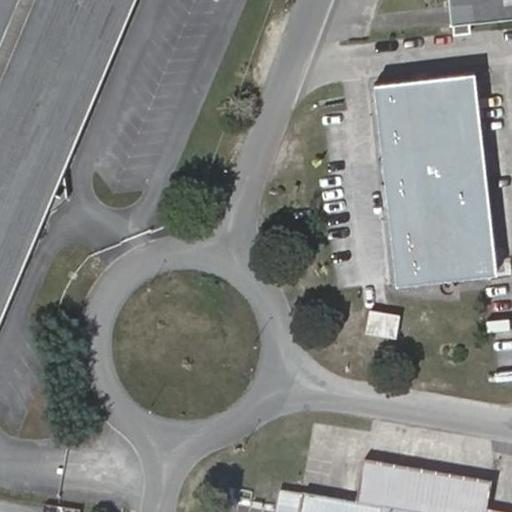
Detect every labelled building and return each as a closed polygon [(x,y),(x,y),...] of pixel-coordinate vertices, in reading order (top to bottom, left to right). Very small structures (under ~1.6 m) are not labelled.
[(0,0),(0,318),(134,0),(0,0)] [(511,0),(446,0),(450,25),(511,18),(511,0)] [(496,272),(472,72),(373,84),(397,284),(496,272)] [(368,329),(396,334),(398,316),(370,310),(368,329)] [(457,511),(463,480),(362,461),(353,503),(280,491),(275,511),(457,511)] [(492,511),(485,511),(490,485),(463,480),(457,511),(492,511)]
